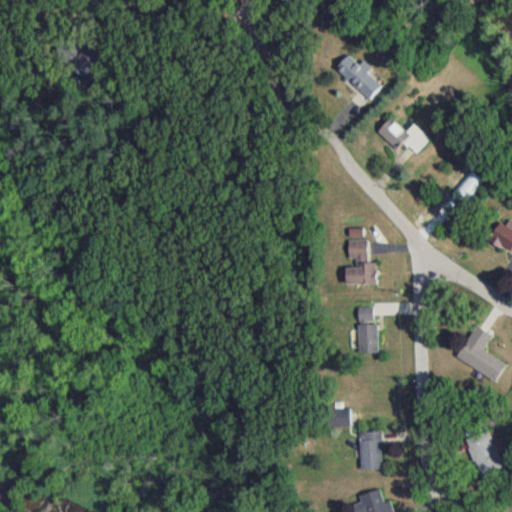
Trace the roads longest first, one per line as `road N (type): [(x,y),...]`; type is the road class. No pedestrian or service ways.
road 1 (residential): [(511,300),(420,241),(299,114),(244,15),(209,0)]
road 2 (residential): [(420,241),(431,464),(437,485),(462,511)]
